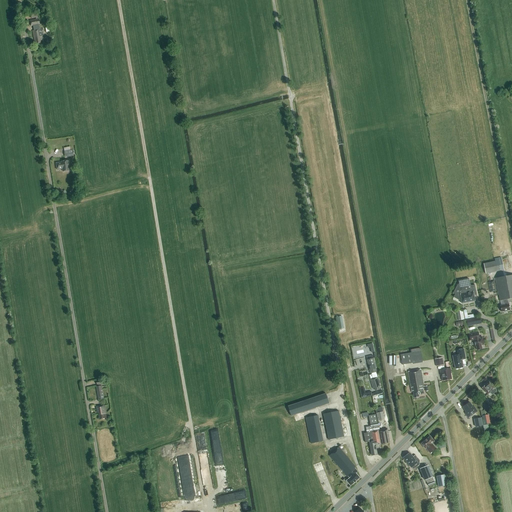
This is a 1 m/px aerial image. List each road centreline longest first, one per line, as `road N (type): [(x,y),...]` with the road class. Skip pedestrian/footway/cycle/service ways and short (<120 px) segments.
road 1 (track): [(16,0),(104,511)]
road 2 (tertiary): [(364,480),(511,333)]
